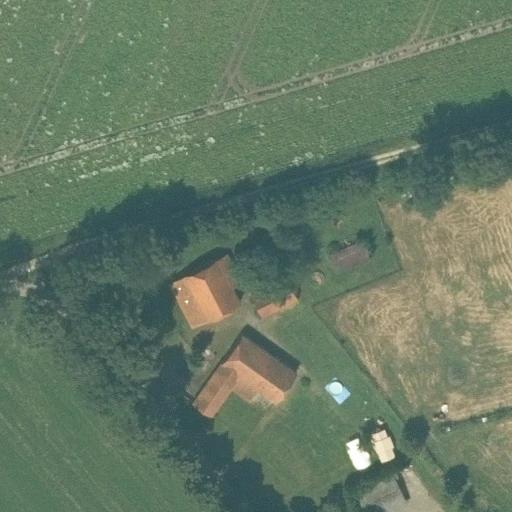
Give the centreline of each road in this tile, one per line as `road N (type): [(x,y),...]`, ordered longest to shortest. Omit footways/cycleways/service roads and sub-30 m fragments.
road 1 (track): [(25,269),(511,125)]
road 2 (unclassified): [(237,511),(36,276),(25,269),(0,276)]
